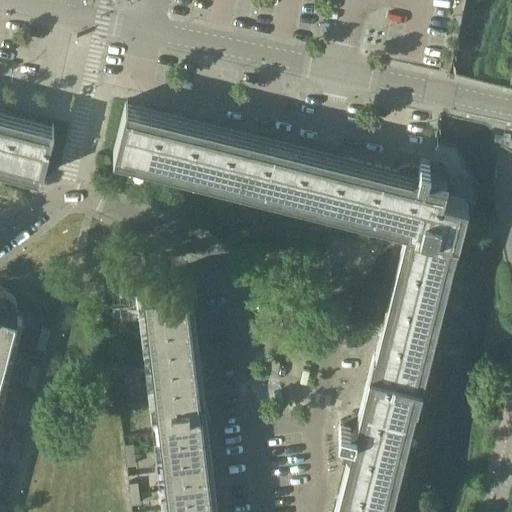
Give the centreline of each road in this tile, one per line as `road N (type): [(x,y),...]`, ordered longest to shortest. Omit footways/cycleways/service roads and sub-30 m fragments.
road 1 (tertiary): [(132,60),(369,113),(407,90),(511,109)]
road 2 (residential): [(430,0),(424,31),(400,42),(197,0)]
road 3 (residential): [(244,337),(228,266),(91,191),(67,190)]
road 4 (residential): [(244,337),(329,359),(311,428)]
road 5 (tertiary): [(0,32),(132,60)]
